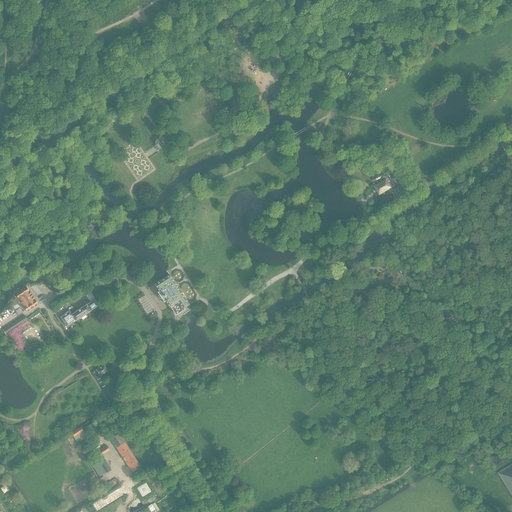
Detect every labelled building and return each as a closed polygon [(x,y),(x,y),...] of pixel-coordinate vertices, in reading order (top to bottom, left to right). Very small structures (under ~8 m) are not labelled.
[(393,190),(399,186),(394,178),(391,179),(388,175),(385,177),(386,179),(376,185),(381,194),(391,188),(393,190)] [(403,276),(399,269),(393,272),(397,279),(403,276)] [(162,279),(155,284),(159,290),(157,291),(159,295),(158,296),(160,298),(161,298),(164,301),(165,300),(169,306),(170,306),(176,314),(183,309),(182,307),(188,303),(169,274),(169,275),(162,279)] [(29,291),(27,287),(26,287),(15,294),(18,298),(24,307),(26,311),(27,310),(28,311),(29,310),(29,309),(31,308),(34,307),(33,306),(35,305),(35,306),(37,305),(37,304),(38,303),(35,300),(34,300),(34,299),(36,298),(31,291),(29,292),(29,291)] [(61,317),(67,326),(75,320),(75,321),(91,311),(90,310),(98,305),(94,299),(95,298),(91,292),(86,295),(88,297),(86,298),(88,300),(89,300),(91,301),(72,314),(70,311),(61,317)] [(22,311),(20,307),(15,301),(11,304),(15,310),(18,314),(22,311)] [(24,315),(2,330),(6,334),(28,320),(24,315)] [(94,375),(112,403),(118,399),(103,375),(110,371),(106,365),(106,364),(105,364),(97,368),(99,372),(94,375)] [(85,435),(83,431),(80,427),(71,433),(74,437),(76,441),(85,435)] [(132,472),(141,466),(123,438),(119,433),(110,438),(132,472)] [(98,452),(94,454),(98,461),(106,473),(111,470),(103,458),(102,458),(101,456),(110,450),(107,446),(98,451),(98,452)] [(98,461),(93,464),(101,476),(106,473),(98,461)] [(511,464),(499,473),(511,493),(511,464)] [(104,476),(98,480),(102,485),(107,482),(104,476)] [(3,493),(8,490),(5,485),(0,488),(3,493)]
